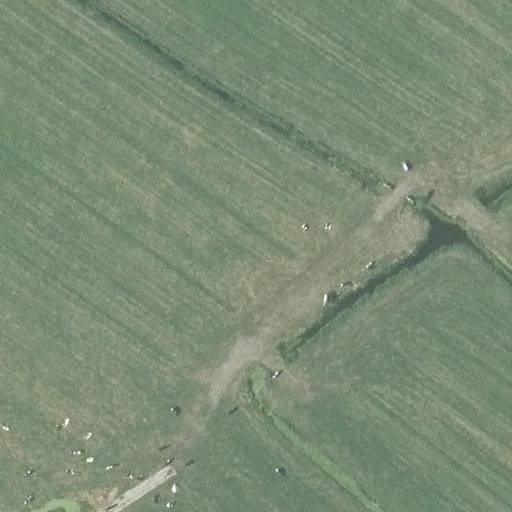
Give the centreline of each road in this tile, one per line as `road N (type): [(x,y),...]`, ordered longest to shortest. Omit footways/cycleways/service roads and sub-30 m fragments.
road 1 (track): [(110,511),(191,455),(229,377),(252,351),(291,385)]
road 2 (track): [(252,351),(406,180)]
road 3 (track): [(406,180),(305,86)]
road 4 (track): [(406,180),(444,191),(511,241)]
